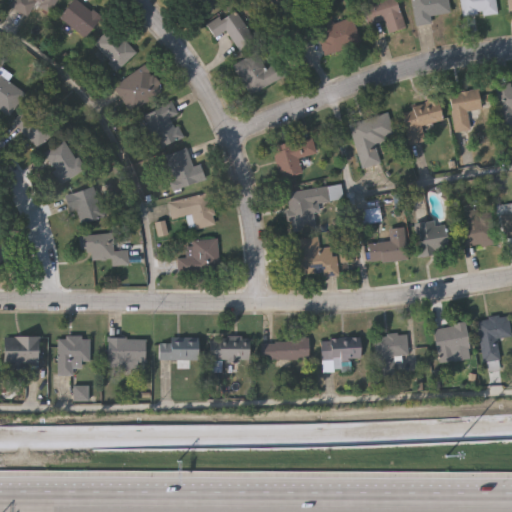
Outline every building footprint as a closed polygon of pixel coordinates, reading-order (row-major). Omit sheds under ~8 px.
[(12,8),(16,0),(57,0),(52,11),(34,2),(27,16),(12,8)] [(59,19),(72,0),(76,0),(101,17),(86,38),(59,19)] [(231,0),(232,1),(202,16),(194,0),(231,0)] [(395,0),(404,28),(388,32),(384,21),(367,26),(361,5),(377,0),(395,0)] [(447,0),(450,13),(430,15),(431,24),(415,26),(411,0),(447,0)] [(494,0),(496,14),(462,17),(459,0),(494,0)] [(239,50),(225,30),(215,38),(206,25),(233,8),(254,40),(239,50)] [(352,18),(360,45),(326,55),(315,17),(330,12),(334,23),(352,18)] [(118,71),(92,46),(110,27),(136,53),(118,71)] [(233,66),(257,53),(265,68),(280,60),(288,74),(249,95),(233,66)] [(134,112),(113,89),(142,64),(162,87),(134,112)] [(0,109),(0,76),(25,94),(9,116),(0,109)] [(497,86),(511,85),(511,128),(498,129),(497,86)] [(481,109),(467,110),(470,131),(454,132),(450,94),(478,90),(481,109)] [(178,115),(173,117),(182,138),(156,150),(141,116),(172,102),(178,115)] [(13,122),(30,105),(56,132),(39,149),(13,122)] [(407,145),(403,114),(440,109),(442,123),(422,126),(425,143),(407,145)] [(349,124),(387,114),(394,138),(375,143),(380,163),(361,169),(349,124)] [(316,154),(298,158),(302,173),(280,178),(272,147),(312,137),(316,154)] [(83,171),(60,184),(43,153),(66,140),(83,171)] [(192,167),(200,164),(205,180),(175,190),(164,155),(187,148),(192,167)] [(79,226),(66,197),(93,185),(106,214),(79,226)] [(286,192),(339,186),(341,200),(314,203),(317,229),(291,232),(286,192)] [(172,220),(168,202),(209,193),(216,226),(197,229),(194,215),(172,220)] [(407,259),(370,262),(368,244),(376,243),(374,223),(362,224),(361,209),(380,207),(382,230),(405,228),(407,259)] [(461,245),(462,210),(480,211),(479,214),(495,215),(494,246),(461,245)] [(415,222),(445,221),(447,253),(416,255),(415,222)] [(128,264),(111,265),(111,259),(90,261),(90,252),(79,252),(78,235),(113,233),(114,251),(127,250),(128,264)] [(337,275),(292,277),(291,238),(318,238),(318,247),(336,247),(337,275)] [(218,239),(220,272),(179,275),(178,257),(187,257),(186,241),(218,239)] [(511,337),(497,338),(499,361),(482,362),(478,319),(509,316),(511,337)] [(438,363),(433,328),(465,323),(469,349),(453,351),(454,360),(438,363)] [(375,335),(408,335),(408,355),(393,355),(393,372),(375,372),(375,335)] [(38,337),(38,367),(3,367),(3,337),(38,337)] [(74,376),(57,376),(57,337),(90,337),(90,367),(74,367),(74,376)] [(145,369),(107,369),(107,339),(145,339),(145,369)] [(197,339),(197,361),(159,361),(159,339),(197,339)] [(360,339),(360,360),(321,360),(321,339),(360,339)] [(249,341),(249,361),(209,361),(209,341),(249,341)] [(309,360),(260,360),(260,341),(309,341),(309,360)]
